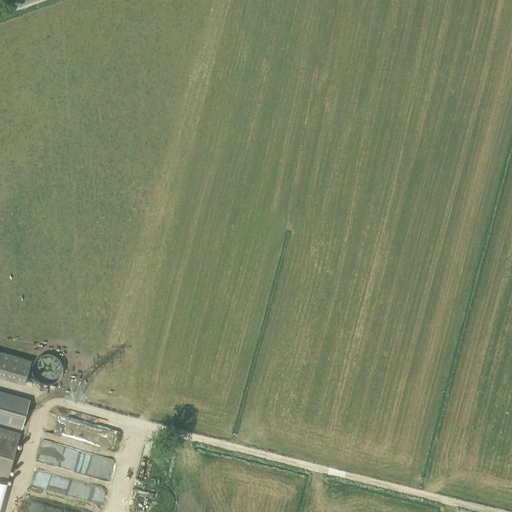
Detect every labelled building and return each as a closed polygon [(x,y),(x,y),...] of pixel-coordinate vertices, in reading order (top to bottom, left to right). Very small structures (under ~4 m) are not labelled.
[(0,377),(25,384),(32,361),(0,352),(0,377)] [(46,385),(49,385),(51,384),(54,383),(56,382),(58,380),(60,378),(61,376),(62,373),(62,371),(62,368),(62,365),(61,363),(59,361),(58,358),(56,357),(54,355),(51,354),(49,354),(46,354),(43,354),(41,355),(38,356),(36,358),(35,360),(33,362),(32,364),(31,367),(31,369),(31,372),(32,375),(33,377),(35,379),(36,381),(39,383),(41,384),(44,385),(46,385)] [(0,422),(22,429),(30,400),(0,391),(0,422)] [(0,481),(6,483),(21,433),(0,427),(0,481)] [(120,483),(127,479),(124,473),(116,478),(120,483)] [(3,497),(0,508),(10,511),(12,504),(17,505),(17,504),(12,503),(13,499),(3,497)]
